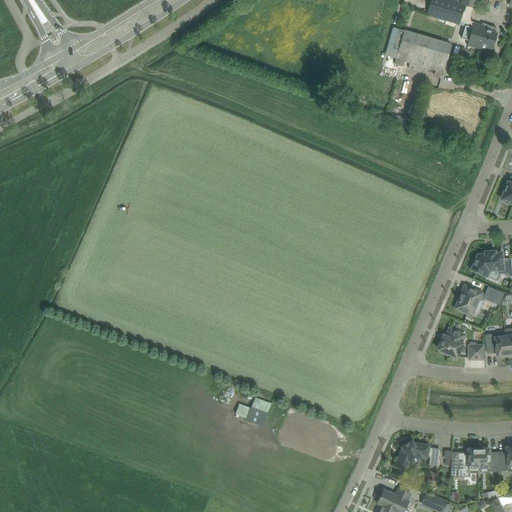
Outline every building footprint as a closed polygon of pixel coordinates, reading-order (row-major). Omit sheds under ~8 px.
[(465,5),(448,0),(432,0),(428,15),(459,25),(459,24),(465,5)] [(482,25),(475,23),(474,28),(473,29),(484,32),(479,48),(491,52),(495,41),(497,33),(495,32),(496,27),(488,25),(489,24),(483,23),(482,25)] [(466,26),(462,39),(470,41),(469,46),(479,48),(484,32),(473,29),(474,28),(466,26)] [(395,28),(388,54),(397,57),(395,64),(403,66),(404,62),(409,63),(408,68),(426,73),(428,69),(435,71),(434,75),(442,77),(451,44),(405,31),(395,28)] [(511,183),(508,182),(502,198),(504,199),(503,201),(511,204),(511,202),(511,183)] [(502,253),(495,253),(495,251),(485,252),(485,254),(478,255),(477,258),(475,258),(472,265),(473,266),(472,269),(487,276),(489,270),(501,269),(501,273),(508,276),(511,275),(511,274),(511,259),(503,259),(502,253)] [(499,304),(503,294),(489,288),(486,295),(467,287),(464,293),(462,293),(458,302),(459,302),(457,307),(458,307),(457,309),(472,315),(476,307),(479,299),(484,301),(485,298),(499,304)] [(511,291),(506,292),(502,301),(502,303),(511,301),(511,291)] [(464,335),(459,332),(450,328),(446,336),(444,335),(443,338),(441,338),(438,345),(440,346),(438,349),(441,350),(440,352),(447,355),(448,353),(457,357),(463,343),(461,343),(464,335)] [(508,356),(506,336),(496,337),(496,334),(486,335),(488,353),(497,352),(497,356),(502,355),(502,356),(508,356)] [(483,358),(483,348),(483,346),(469,346),(469,358),(483,358)] [(263,425),(268,411),(252,405),(246,419),(263,425)] [(437,465),(440,449),(429,448),(429,446),(415,443),(414,444),(412,442),(402,447),(404,450),(402,450),(396,466),(406,471),(409,462),(411,461),(412,462),(413,463),(414,463),(415,463),(416,463),(417,463),(418,462),(419,462),(419,461),(420,460),(420,459),(420,458),(420,457),(419,456),(421,455),(427,456),(427,455),(431,456),(430,464),(437,465)] [(507,452),(498,453),(499,470),(510,469),(510,466),(511,465),(511,445),(511,446),(511,447),(506,448),(507,452)] [(479,467),(479,448),(473,448),(473,449),(468,449),(468,453),(453,453),(451,476),(469,476),(469,472),(479,472),(479,467)] [(499,470),(498,453),(489,453),(489,449),(485,449),(485,448),(479,448),(479,467),(488,467),(488,470),(499,470)] [(403,511),(408,501),(407,501),(410,494),(399,489),(396,496),(384,490),(378,503),(382,504),(379,511),(403,511)] [(451,511),(454,506),(445,502),(427,494),(423,504),(442,511),(451,511)] [(449,495),(449,502),(457,506),(458,498),(454,498),(454,496),(449,495)]
